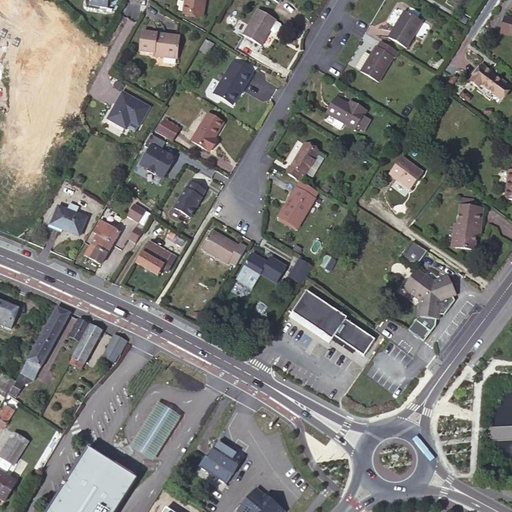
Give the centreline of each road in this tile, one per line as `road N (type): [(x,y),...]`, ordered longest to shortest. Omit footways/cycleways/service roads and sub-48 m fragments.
road 1 (primary): [(0,256),(146,321),(298,404)]
road 2 (residential): [(344,0),(253,153),(237,200)]
